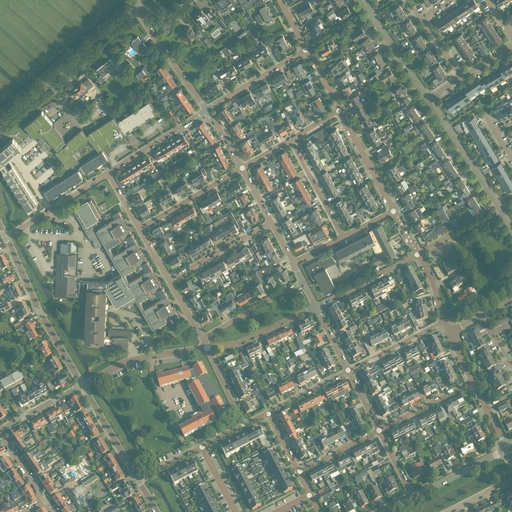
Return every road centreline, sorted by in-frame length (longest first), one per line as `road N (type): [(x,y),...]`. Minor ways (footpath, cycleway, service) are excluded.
road 1 (residential): [(82,385),(6,237)]
road 2 (residential): [(82,385),(135,358),(207,348)]
road 3 (residential): [(497,203),(427,96)]
road 4 (residential): [(206,109),(140,6)]
road 5 (residential): [(6,237),(108,173)]
road 6 (residential): [(139,229),(242,167)]
road 7 (residential): [(47,82),(140,6)]
